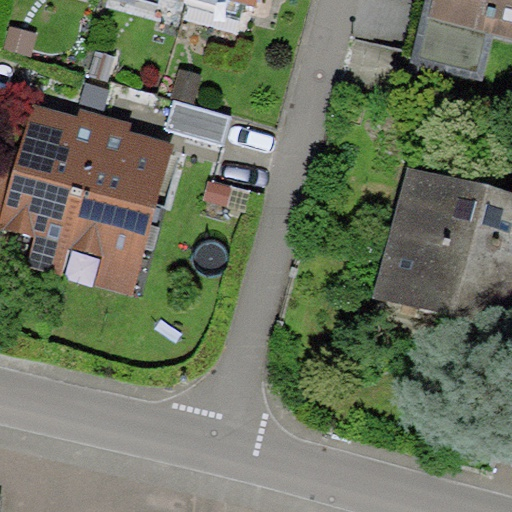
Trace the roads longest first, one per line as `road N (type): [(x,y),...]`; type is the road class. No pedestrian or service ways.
road 1 (residential): [(223,444),(342,0)]
road 2 (residential): [(223,444),(460,511)]
road 3 (residential): [(0,394),(223,444)]
